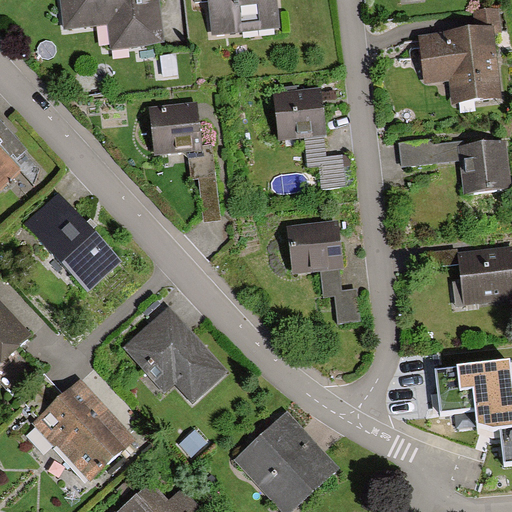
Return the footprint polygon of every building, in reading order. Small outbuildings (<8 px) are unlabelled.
[(159,0),(61,0),(66,32),(109,27),(112,50),(165,43),(159,0)] [(277,0),(196,0),(197,6),(212,4),(216,37),(281,29),(277,0)] [(476,31),(424,36),(429,86),(452,84),(454,104),(501,100),(495,36),(503,35),(501,10),(475,13),(476,31)] [(325,85),(278,90),(282,134),(305,132),(329,130),(325,85)] [(201,104),(151,109),(155,156),(192,153),(194,179),(200,178),(204,222),(221,221),(214,145),(204,145),(201,104)] [(0,192),(22,172),(12,161),(14,159),(17,163),(28,153),(0,122),(0,192)] [(329,130),(305,132),(308,159),(323,158),(325,183),(347,180),(344,151),(331,152),(329,130)] [(438,140),(400,145),(402,169),(461,163),(465,195),(511,189),(511,181),(508,142),(470,147),(469,142),(439,146),(438,140)] [(119,259),(58,194),(27,223),(87,288),(119,259)] [(340,217),(291,222),(296,268),(322,266),(344,264),(340,217)] [(511,249),(459,256),(465,305),(511,299),(511,249)] [(344,264),(322,266),(324,292),(337,291),(339,318),(364,315),(361,283),(346,284),(344,264)] [(0,364),(32,336),(0,300),(0,364)] [(227,373),(172,310),(126,350),(164,393),(176,383),(193,403),(227,373)] [(475,411),(477,427),(493,433),(500,432),(504,467),(511,465),(511,377),(510,362),(435,371),(439,402),(440,415),(475,411)] [(35,425),(55,447),(58,444),(92,481),(136,441),(82,382),(35,425)] [(286,415),(236,462),(283,511),(291,511),(337,469),(286,415)] [(196,431),(180,446),(194,461),(210,446),(196,431)] [(168,502),(151,485),(122,511),(218,511),(215,508),(210,511),(208,511),(184,487),(168,502)]
